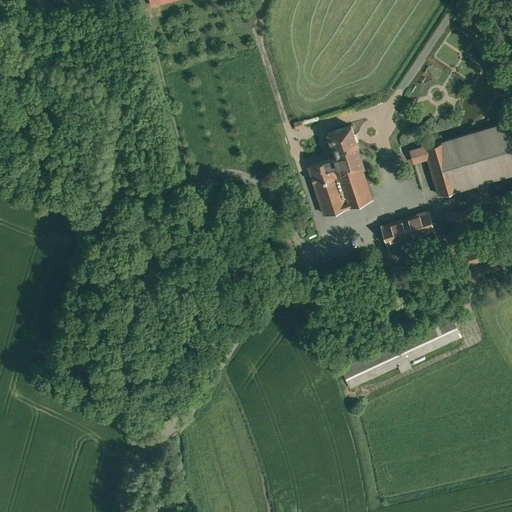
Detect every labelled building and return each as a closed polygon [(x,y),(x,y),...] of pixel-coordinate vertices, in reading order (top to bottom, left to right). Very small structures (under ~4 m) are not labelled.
[(511,120),(445,140),(459,188),(511,172),(511,120)] [(351,126),(328,133),(335,157),(336,158),(357,152),(359,151),(357,142),(360,141),(358,133),(354,134),(351,126)] [(459,188),(445,140),(411,150),(414,161),(428,157),(439,194),(459,188)] [(357,152),(336,158),(335,157),(309,165),(324,212),(371,198),(357,152)] [(475,208),(447,211),(448,223),(452,222),(454,233),(478,229),(475,208)] [(429,210),(381,226),(387,243),(388,243),(390,250),(400,247),(397,240),(421,233),(425,243),(438,238),(429,210)] [(482,248),(466,253),(469,264),(485,259),(482,248)] [(449,258),(432,263),(435,274),(452,269),(449,258)] [(455,316),(341,368),(350,387),(399,365),(402,372),(413,367),(410,361),(464,336),(455,316)]
